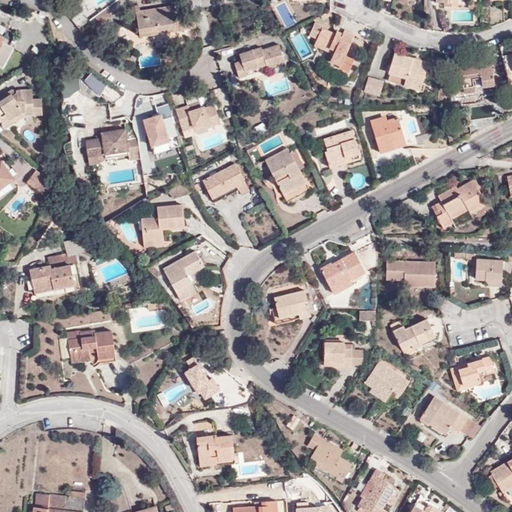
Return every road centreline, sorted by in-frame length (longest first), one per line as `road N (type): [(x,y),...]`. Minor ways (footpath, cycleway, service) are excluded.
road 1 (residential): [(453,488),(258,372),(235,314),(267,260),(511,125)]
road 2 (residential): [(24,0),(51,7),(92,56),(138,90),(205,69)]
road 3 (residential): [(511,30),(439,42),(384,22),(356,0)]
